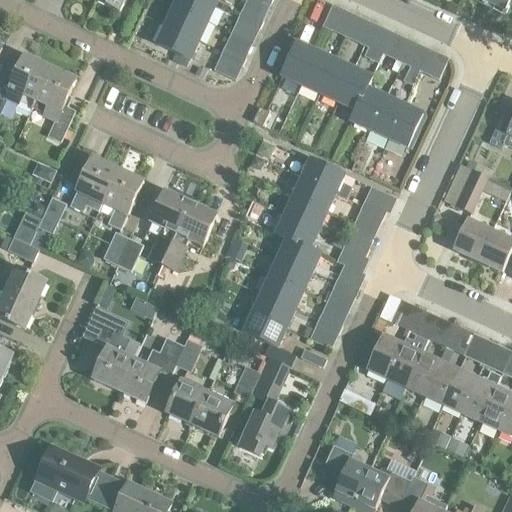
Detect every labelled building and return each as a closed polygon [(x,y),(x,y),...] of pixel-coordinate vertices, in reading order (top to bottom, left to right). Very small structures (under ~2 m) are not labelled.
[(98,0),(97,4),(121,15),(127,0),(136,0),(140,2),(141,0),(98,0)] [(202,0),(180,0),(176,11),(208,25),(217,7),(202,0)] [(480,0),(506,12),(511,0),(480,0)] [(333,7),(328,18),(337,23),(343,12),(333,7)] [(176,11),(167,29),(199,44),(208,25),(176,11)] [(243,13),(242,13),(238,22),(239,22),(249,27),(253,18),(243,13)] [(264,23),(253,18),(249,27),(260,32),(264,23)] [(337,23),(328,18),(322,30),(332,34),(337,23)] [(370,24),(365,36),(374,40),(380,29),(370,24)] [(199,44),(167,29),(159,48),(176,56),(191,63),(199,44)] [(374,40),(365,36),(360,47),(369,51),(374,40)] [(416,46),(407,41),(402,53),(411,57),(416,46)] [(302,88),(317,55),(299,46),(283,79),(302,88)] [(225,50),(221,59),(222,59),(232,64),(236,56),(226,51),(225,50)] [(369,51),(365,60),(379,66),(383,57),(369,51)] [(411,57),(402,53),(397,64),(402,66),(406,68),(411,57)] [(317,55),(302,88),(321,96),(336,64),(317,55)] [(176,56),(173,63),(188,70),(191,63),(176,56)] [(247,61),(236,56),(232,64),(243,69),(247,61)] [(450,61),(441,57),(431,80),(439,83),(445,72),(450,61)] [(0,86),(0,117),(1,118),(5,109),(8,104),(8,102),(12,104),(20,108),(19,109),(18,109),(16,114),(29,119),(29,120),(33,111),(36,105),(51,72),(39,67),(40,65),(27,59),(23,68),(16,85),(15,87),(4,81),(3,81),(0,86)] [(354,72),(336,64),(321,96),(339,105),(354,72)] [(402,66),(397,64),(392,73),(398,75),(402,66)] [(420,74),(410,70),(404,84),(413,89),(420,74)] [(373,81),(354,72),(339,105),(357,113),(358,114),(368,91),(373,81)] [(65,79),(52,73),(34,112),(48,118),(47,120),(57,125),(51,139),(63,145),(76,115),(65,109),(78,83),(66,77),(65,79)] [(358,114),(357,113),(352,124),(371,133),(387,100),(368,91),(358,114)] [(387,100),(371,133),(390,142),(405,108),(387,100)] [(424,117),(405,108),(390,142),(409,150),(424,117)] [(270,115),(260,111),(253,125),(263,130),(270,115)] [(511,120),(504,117),(490,146),(503,151),(505,148),(511,150),(511,120)] [(263,144),(257,157),(270,163),(276,150),(263,144)] [(256,159),(251,169),(258,172),(263,170),(266,164),(256,159)] [(95,160),(80,193),(72,211),(84,216),(92,199),(105,206),(121,172),(95,160)] [(312,163),(303,182),(336,197),(348,202),(353,191),(341,185),(345,178),(312,163)] [(48,169),(43,182),(52,186),(58,174),(48,169)] [(146,184),(121,172),(105,206),(118,212),(110,229),(122,234),(130,217),(146,184)] [(476,174),(475,175),(459,211),(472,217),(483,194),(506,205),(511,192),(511,190),(481,177),(476,174)] [(303,182),(295,200),(327,216),(336,197),(303,182)] [(167,194),(153,224),(166,230),(162,238),(175,244),(193,206),(167,194)] [(295,200),(286,219),(319,234),(327,216),(295,200)] [(53,238),(56,233),(67,208),(53,201),(48,210),(43,223),(39,231),(53,238)] [(37,205),(31,217),(43,223),(48,210),(37,205)] [(365,205),(361,214),(373,219),(377,210),(365,205)] [(193,206),(175,244),(187,250),(190,242),(205,249),(219,218),(193,206)] [(388,215),(377,210),(373,219),(384,224),(388,215)] [(319,234),(286,219),(277,238),(288,243),(288,241),(310,252),(319,234)] [(480,264),(494,235),(469,223),(455,252),(480,264)] [(511,254),(511,243),(494,235),(480,264),(503,275),(511,254)] [(132,243),(127,241),(116,236),(104,262),(119,269),(132,243)] [(175,244),(162,238),(159,237),(148,262),(163,269),(175,244)] [(9,253),(14,241),(8,238),(3,250),(9,253)] [(14,241),(9,253),(8,254),(34,266),(40,253),(14,241)] [(288,241),(288,243),(279,261),(312,276),(321,257),(310,252),(288,241)] [(359,247),(348,242),(344,250),(356,255),(359,247)] [(144,249),(132,243),(119,269),(132,275),(144,249)] [(175,244),(163,269),(177,276),(189,251),(187,250),(175,244)] [(359,247),(356,255),(367,260),(371,252),(359,247)] [(226,262),(224,266),(226,271),(230,273),(234,271),(236,267),(234,263),(230,261),(226,262)] [(279,261),(271,279),(303,295),(312,276),(279,261)] [(19,272),(8,296),(37,309),(48,285),(19,272)] [(303,295),(271,279),(262,298),(295,313),(303,295)] [(350,285),(339,280),(335,290),(346,295),(350,285)] [(361,290),(350,285),(346,295),(357,299),(361,290)] [(37,309),(8,296),(0,312),(0,320),(26,332),(37,309)] [(262,298),(254,316),(286,331),(295,313),(262,298)] [(97,311),(84,339),(91,343),(98,346),(110,352),(97,382),(121,393),(135,362),(141,349),(142,347),(124,339),(130,325),(97,310),(97,311)] [(416,310),(411,321),(421,326),(426,315),(421,313),(416,310)] [(245,334),(271,346),(278,350),(286,331),(254,316),(245,334)] [(321,320),(317,329),(328,334),(332,325),(321,320)] [(411,321),(407,332),(416,337),(421,326),(411,321)] [(343,330),(332,325),(328,334),(339,339),(343,330)] [(453,328),(448,339),(458,343),(463,332),(458,330),(453,328)] [(405,348),(403,347),(385,339),(369,373),(389,382),(405,348)] [(448,339),(443,349),(447,351),(453,354),(458,343),(448,339)] [(135,362),(121,393),(146,405),(161,374),(172,379),(176,369),(185,349),(168,341),(161,356),(160,355),(154,352),(153,353),(146,367),(135,362)] [(185,349),(176,369),(192,376),(203,350),(201,349),(199,348),(191,344),(189,343),(188,343),(185,349)] [(490,345),(485,356),(495,361),(500,349),(490,345)] [(271,346),(265,359),(269,361),(292,371),(298,359),(278,350),(271,346)] [(423,356),(405,348),(389,382),(408,390),(423,356)] [(15,358),(0,351),(0,380),(4,382),(15,358)] [(447,351),(440,364),(442,365),(445,366),(447,363),(449,364),(454,354),(453,354),(447,351)] [(305,352),(301,362),(323,372),(328,363),(305,352)] [(440,364),(423,356),(408,390),(426,399),(442,365),(440,364)] [(495,361),(485,356),(481,366),(490,371),(495,361)] [(269,361),(262,377),(253,398),(267,404),(260,418),(257,417),(241,450),(261,459),(266,449),(273,452),(290,415),(276,408),(293,372),(292,371),(269,361)] [(445,366),(442,365),(426,399),(444,407),(460,374),(445,366)] [(262,377),(247,370),(235,396),(250,403),(253,398),(262,377)] [(479,382),(460,374),(444,407),(463,416),(479,382)] [(479,382),(463,416),(482,425),(497,391),(502,379),(491,374),(488,381),(484,380),(482,384),(479,382)] [(194,428),(209,397),(184,385),(169,416),(194,428)] [(511,406),(511,397),(497,391),(482,425),(500,433),(511,406)] [(209,397),(194,428),(219,439),(234,409),(209,397)] [(367,403),(361,414),(371,419),(376,407),(367,403)] [(511,406),(500,433),(511,438),(511,406)] [(434,431),(427,444),(446,453),(452,440),(434,431)] [(372,472),(361,467),(364,462),(335,449),(325,471),(343,479),(336,493),(339,495),(336,501),(354,509),(372,472)] [(55,452),(41,483),(34,496),(52,504),(58,491),(85,503),(100,471),(71,458),(70,459),(55,452)] [(372,472),(354,509),(360,511),(373,511),(374,511),(377,511),(380,503),(398,511),(399,511),(414,480),(413,480),(411,485),(382,471),(380,476),(372,472)] [(436,490),(414,480),(399,511),(440,511),(429,507),(436,490)] [(171,511),(174,506),(130,485),(117,511),(171,511)]
